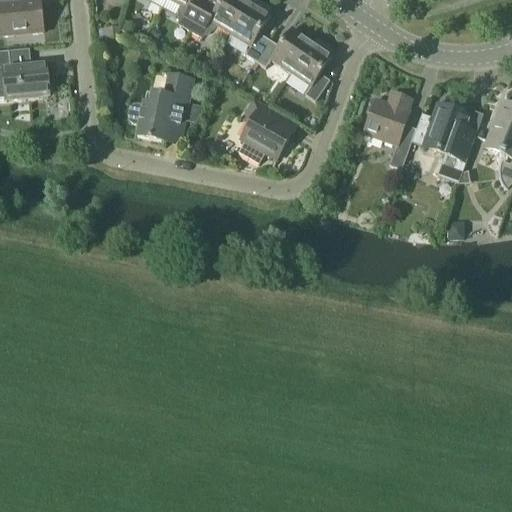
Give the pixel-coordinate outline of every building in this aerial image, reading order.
[(0,0),(0,41),(44,37),(41,5),(30,6),(11,8),(9,0),(0,0)] [(208,7),(206,6),(206,3),(207,0),(170,0),(168,4),(180,11),(178,14),(179,31),(190,38),(208,7)] [(200,44),(216,37),(218,32),(231,40),(251,7),(248,6),(250,4),(249,0),(248,0),(225,0),(222,6),(214,2),(211,6),(208,7),(190,38),(200,44)] [(246,60),(256,67),(270,46),(259,39),(271,20),(269,19),(270,16),(270,13),(256,5),(253,6),(251,8),(251,7),(231,40),(251,52),(246,60)] [(124,25),(120,34),(129,38),(133,29),(124,25)] [(120,33),(105,35),(105,43),(121,41),(120,33)] [(280,52),(270,46),(256,67),(266,73),(271,66),(292,79),(313,48),(292,33),(280,52)] [(311,92),(305,100),(316,108),(330,86),(320,79),(333,61),(331,60),(332,58),(332,54),(319,45),(315,46),(314,48),(313,48),(292,79),(311,92)] [(0,56),(0,103),(6,103),(6,104),(50,100),(46,68),(11,72),(9,56),(0,56)] [(201,62),(197,70),(207,76),(211,68),(201,62)] [(167,148),(171,128),(184,130),(185,124),(195,126),(202,113),(188,110),(194,85),(169,80),(165,101),(153,98),(150,109),(144,108),(143,111),(137,110),(136,110),(135,110),(134,110),(133,111),(132,111),(131,112),(130,113),(129,114),(129,115),(128,116),(128,117),(128,119),(128,120),(128,121),(128,122),(129,123),(129,124),(130,125),(131,126),(132,127),(133,128),(140,129),(137,142),(167,148)] [(376,105),(364,139),(397,151),(393,160),(406,165),(412,148),(417,135),(405,131),(410,117),(408,117),(412,105),(392,98),(388,109),(376,105)] [(250,128),(241,144),(244,146),(238,157),(259,169),(265,158),(277,165),(291,141),(276,132),(282,121),(254,105),(243,125),(250,128)] [(511,110),(503,107),(488,144),(485,152),(501,158),(500,159),(505,161),(505,160),(511,162),(511,167),(511,170),(502,166),(501,167),(501,169),(500,171),(500,173),(499,175),(499,178),(499,180),(500,182),(500,184),(501,186),(501,188),(502,190),(503,192),(504,194),(506,196),(511,190),(511,110)] [(417,135),(412,148),(423,152),(446,160),(442,170),(438,180),(438,182),(458,189),(462,179),(477,139),(480,129),(474,127),(475,124),(470,122),(438,110),(433,123),(422,119),(417,135)]
